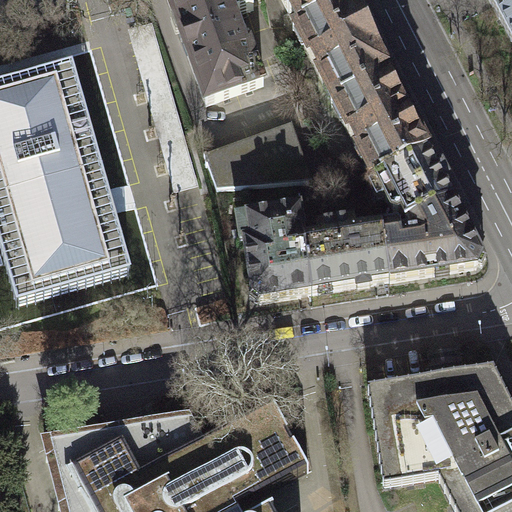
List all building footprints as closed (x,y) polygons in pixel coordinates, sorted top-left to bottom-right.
[(168,0),(205,106),(262,86),(250,50),(246,52),(234,17),(255,9),(251,0),(168,0)] [(280,0),(295,28),(349,1),(348,0),(280,0)] [(511,0),(488,0),(511,46),(511,0)] [(333,105),(388,77),(378,57),(380,51),(376,43),(370,43),(359,21),(361,15),(357,8),(352,7),(349,1),(295,28),(306,47),(304,48),(333,105)] [(200,187),(164,57),(144,63),(180,192),(200,187)] [(69,72),(0,92),(0,249),(17,309),(128,278),(69,72)] [(359,150),(375,182),(428,155),(417,134),(419,128),(414,120),(409,119),(399,99),(401,93),(397,85),(391,83),(388,77),(333,105),(357,152),(359,150)] [(290,131),(206,160),(217,191),(308,183),(290,131)] [(402,215),(407,226),(452,203),(442,182),(446,180),(441,171),(437,173),(428,155),(375,182),(394,219),(402,215)] [(389,283),(477,270),(480,272),(485,261),(481,259),(452,203),(407,226),(412,235),(400,237),(398,228),(380,231),(389,283)] [(304,245),(298,211),(237,221),(250,300),(248,302),(257,309),(260,305),(312,296),(304,245)] [(318,243),(304,245),(312,296),(357,289),(357,293),(369,291),(368,287),(389,283),(380,231),(355,235),(353,224),(316,230),(318,243)] [(511,511),(511,404),(495,370),(368,390),(383,489),(437,481),(453,511),(511,511)] [(308,472),(273,407),(204,445),(192,423),(52,445),(68,511),(272,511),(271,508),(262,511),(236,511),(308,472)]
